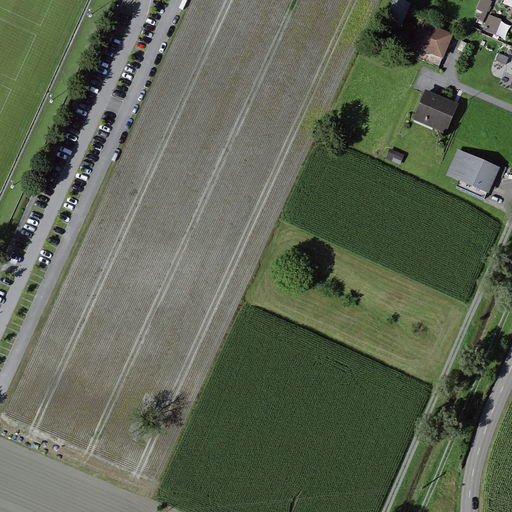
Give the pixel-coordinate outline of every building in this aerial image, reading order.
[(404,0),(393,0),(386,20),(402,27),(412,3),(404,0)] [(491,0),(480,0),(476,10),(480,12),(476,21),(483,24),(492,0),(491,0)] [(489,15),(483,29),(505,38),(511,24),(489,15)] [(456,36),(425,22),(414,46),(445,60),(456,36)] [(462,106),(429,90),(416,116),(449,132),(462,106)] [(505,171),(463,151),(452,175),(494,195),(505,171)]
